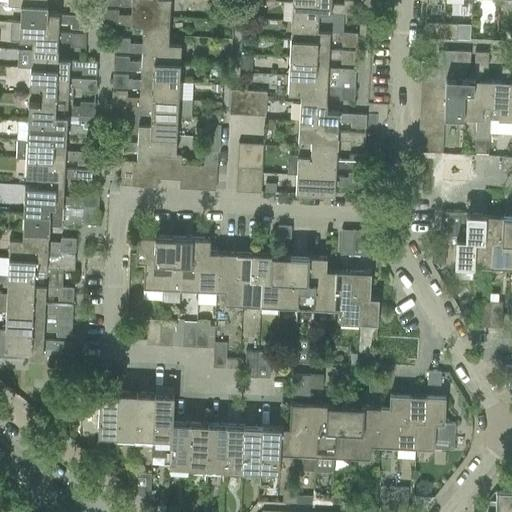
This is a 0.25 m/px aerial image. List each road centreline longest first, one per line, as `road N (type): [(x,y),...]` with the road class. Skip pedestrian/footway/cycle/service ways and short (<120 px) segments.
road 1 (residential): [(396,225),(118,210),(108,354),(200,360),(199,391),(283,395)]
road 2 (residential): [(501,435),(499,418),(410,269),(396,225)]
road 3 (residential): [(396,225),(404,0)]
road 4 (tertiary): [(90,511),(0,431)]
